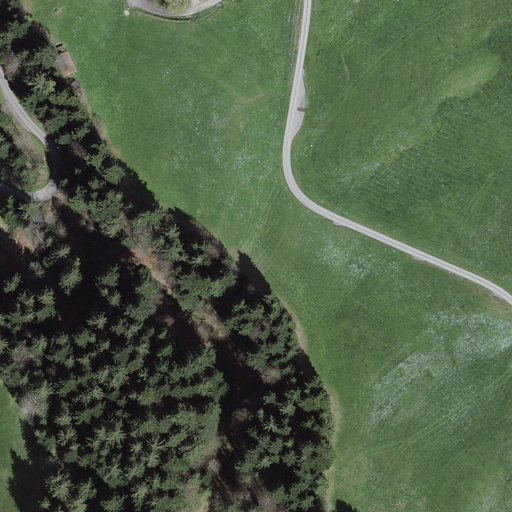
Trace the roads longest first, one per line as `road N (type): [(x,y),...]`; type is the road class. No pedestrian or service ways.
road 1 (unclassified): [(308,0),(288,157),(299,195),(511,303)]
road 2 (unclassified): [(0,185),(34,197),(57,173),(55,154),(0,74)]
